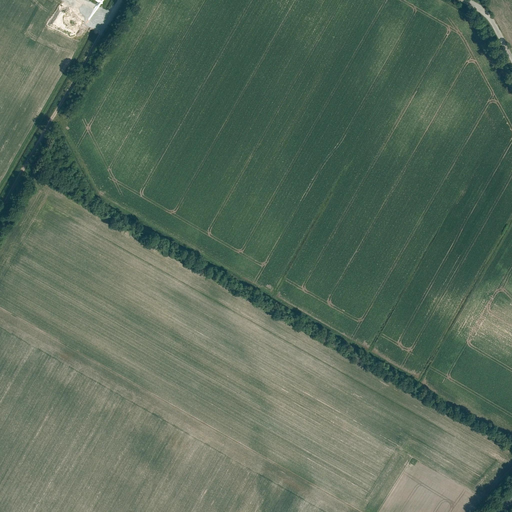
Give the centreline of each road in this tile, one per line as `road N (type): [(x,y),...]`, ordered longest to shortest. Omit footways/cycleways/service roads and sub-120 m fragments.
road 1 (track): [(417,381),(108,201),(56,113)]
road 2 (track): [(0,213),(121,0)]
